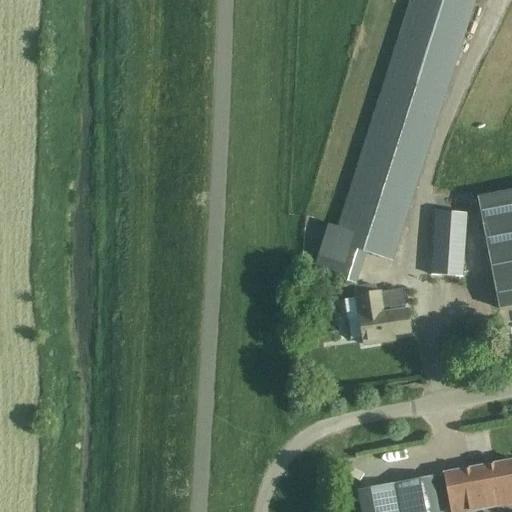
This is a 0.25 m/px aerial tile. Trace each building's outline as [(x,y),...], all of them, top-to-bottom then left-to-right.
[(474,0),(411,0),(339,227),(326,224),(320,242),(319,273),(355,284),(365,252),(391,261),(474,0)] [(511,189),(478,196),(476,197),(498,309),(511,306),(511,189)] [(467,214),(435,212),(431,275),(463,277),(467,214)] [(357,298),(345,300),(351,340),(363,338),(364,345),(384,342),(383,337),(410,333),(407,310),(406,310),(402,288),(376,292),(375,285),(355,289),(357,298)] [(511,461),(444,474),(448,494),(451,511),(462,511),(511,502),(511,461)] [(394,484),(357,491),(360,511),(438,511),(431,477),(394,484)]
